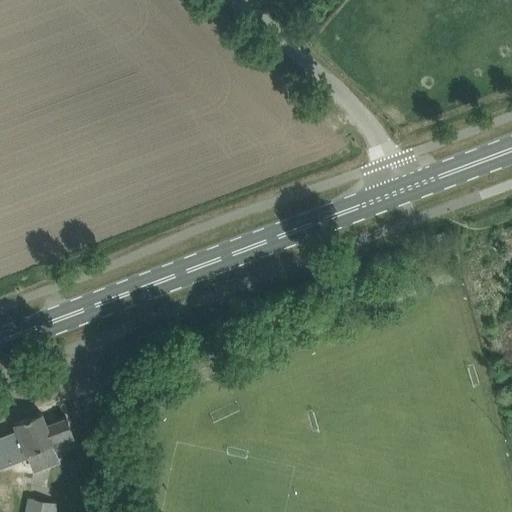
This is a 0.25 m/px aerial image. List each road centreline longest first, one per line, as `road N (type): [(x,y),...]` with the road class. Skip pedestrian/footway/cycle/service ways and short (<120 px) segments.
road 1 (primary): [(0,340),(403,189)]
road 2 (unclassified): [(242,0),(367,121),(395,157),(403,189)]
